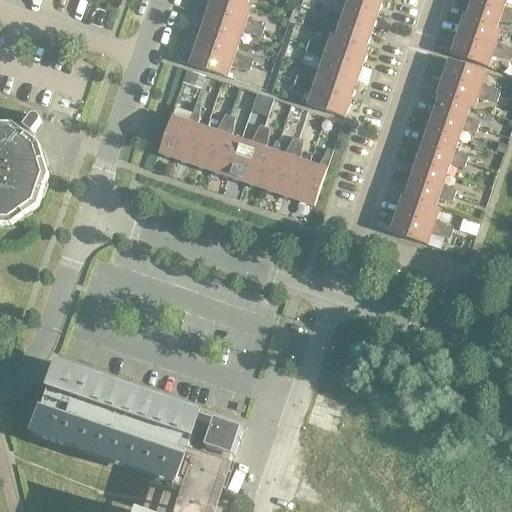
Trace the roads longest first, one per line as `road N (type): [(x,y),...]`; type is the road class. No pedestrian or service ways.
road 1 (residential): [(335,297),(433,0)]
road 2 (residential): [(335,297),(89,214)]
road 3 (residential): [(263,511),(335,297)]
road 4 (residential): [(0,379),(34,369),(89,214)]
road 5 (residential): [(511,359),(335,297)]
road 6 (residential): [(89,214),(143,53)]
road 7 (residential): [(143,53),(0,7)]
